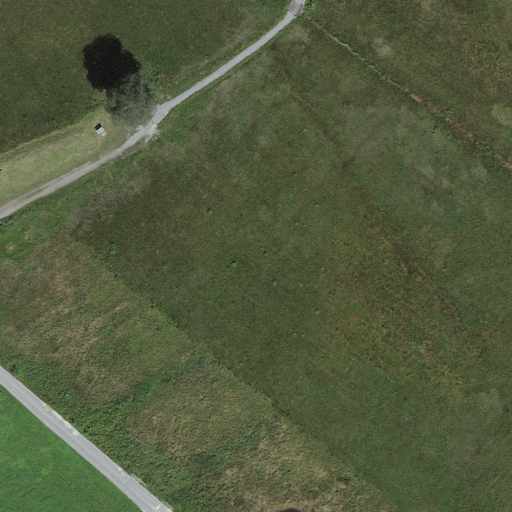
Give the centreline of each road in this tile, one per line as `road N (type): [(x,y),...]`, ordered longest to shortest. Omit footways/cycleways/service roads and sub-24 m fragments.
road 1 (track): [(301,3),(166,106),(125,148),(0,212)]
road 2 (track): [(0,376),(158,511)]
